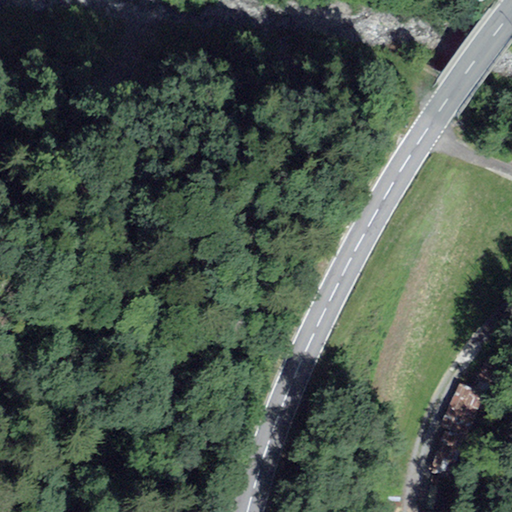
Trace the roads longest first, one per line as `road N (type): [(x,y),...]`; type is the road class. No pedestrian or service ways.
road 1 (secondary): [(456,80),(326,297),(278,403),(246,511)]
road 2 (track): [(511,311),(466,356),(430,416),(409,511)]
